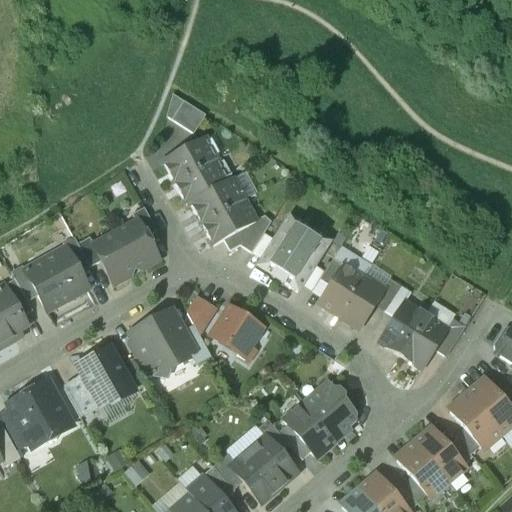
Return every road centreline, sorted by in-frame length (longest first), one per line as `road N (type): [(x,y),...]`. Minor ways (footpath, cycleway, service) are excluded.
road 1 (track): [(0,245),(133,160),(158,126),(198,0)]
road 2 (residential): [(187,272),(238,284),(334,343),(366,371),(393,419)]
road 3 (residential): [(0,383),(187,272)]
road 4 (residential): [(393,419),(433,397),(486,318)]
road 5 (residential): [(393,419),(291,511)]
road 6 (residential): [(187,272),(133,160)]
